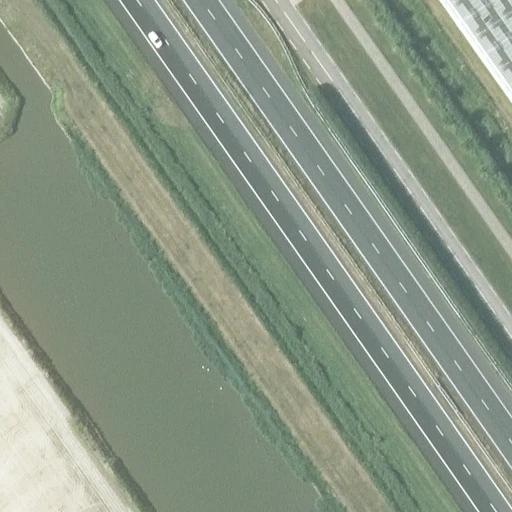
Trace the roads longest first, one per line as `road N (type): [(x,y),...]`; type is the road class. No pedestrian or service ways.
road 1 (motorway): [(133,0),(491,511)]
road 2 (motorway): [(511,447),(196,0)]
road 3 (tertiary): [(511,337),(274,0)]
